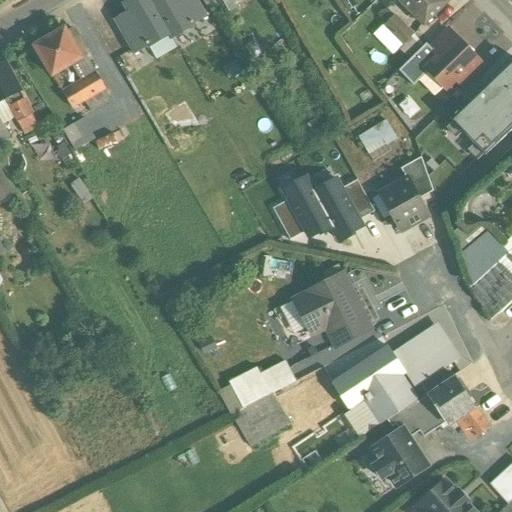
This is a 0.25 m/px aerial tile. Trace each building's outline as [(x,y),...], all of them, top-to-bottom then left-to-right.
[(149,47),(170,35),(149,0),(135,0),(126,6),(130,13),(149,47)] [(172,39),(193,27),(177,0),(149,0),(170,35),(172,39)] [(197,0),(177,0),(193,27),(208,19),(197,0)] [(218,2),(216,0),(201,0),(207,8),(218,2)] [(398,0),(424,26),(448,3),(445,0),(398,0)] [(133,56),(149,47),(130,13),(114,22),(133,56)] [(345,17),(334,14),(331,26),(342,29),(345,17)] [(394,16),(384,26),(402,45),(403,46),(413,36),(394,16)] [(64,28),(35,46),(52,76),(72,64),(82,58),(68,35),(64,28)] [(89,54),(75,31),(68,35),(82,58),(86,56),(89,54)] [(445,31),(427,48),(437,58),(438,59),(456,41),(455,40),(445,31)] [(413,36),(403,46),(402,45),(398,49),(407,58),(421,45),(413,36)] [(475,62),(477,60),(456,39),(455,40),(456,41),(438,59),(437,58),(426,69),(429,72),(444,88),(446,91),(455,82),(454,81),(475,61),(475,62)] [(399,72),(414,87),(420,81),(429,72),(426,69),(437,58),(427,48),(425,46),(399,72)] [(82,58),(72,64),(82,81),(96,73),(86,56),(82,58)] [(5,61),(0,64),(0,102),(6,100),(21,92),(5,61)] [(475,61),(454,81),(455,82),(464,91),(485,71),(475,62),(475,61)] [(511,72),(507,68),(480,95),(480,96),(506,123),(507,123),(511,118),(511,72)] [(435,97),(444,88),(429,72),(420,81),(435,97)] [(82,81),(63,93),(71,108),(84,100),(104,88),(105,88),(96,73),(82,81)] [(104,88),(84,100),(91,112),(111,100),(104,88)] [(21,92),(6,100),(18,122),(31,115),(32,114),(21,92)] [(506,123),(480,96),(466,109),(492,136),(506,123)] [(492,136),(466,109),(455,120),(480,146),(481,147),(492,136)] [(31,115),(18,122),(24,133),(37,127),(31,115)] [(0,140),(9,135),(0,118),(0,140)] [(64,129),(74,149),(95,138),(85,118),(64,129)] [(387,121),(360,139),(372,157),(399,140),(387,121)] [(95,143),(103,154),(118,143),(110,132),(95,143)] [(492,136),(481,147),(480,146),(470,156),(481,168),(502,147),(492,136)] [(420,158),(400,169),(406,179),(407,178),(419,200),(433,192),(420,158)] [(470,166),(465,159),(455,167),(461,174),(470,166)] [(0,191),(10,186),(0,168),(0,191)] [(419,200),(407,178),(406,179),(378,194),(400,233),(428,217),(419,200)] [(289,202),(306,233),(309,238),(320,232),(322,235),(333,229),(314,193),(306,180),(284,192),(289,202)] [(314,193),(333,229),(341,243),(353,236),(351,233),(362,227),(359,222),(342,190),(337,181),(314,193)] [(358,182),(342,190),(359,222),(375,213),(358,182)] [(289,202),(273,210),(290,242),(306,233),(289,202)] [(511,249),(493,267),(498,272),(499,271),(511,284),(511,249)] [(511,284),(499,271),(498,272),(493,267),(469,289),(490,322),(511,301),(511,284)] [(343,275),(294,300),(309,329),(322,322),(336,348),(371,331),(343,275)] [(431,329),(392,355),(415,388),(454,362),(431,329)] [(405,374),(388,349),(334,384),(333,383),(332,383),(344,401),(362,389),(367,396),(362,400),(365,404),(365,405),(370,401),(385,422),(387,421),(405,409),(417,401),(416,400),(415,401),(400,377),(405,374)] [(286,363),(260,376),(270,395),(273,394),(296,382),(286,363)] [(454,377),(426,395),(427,396),(444,423),(447,421),(456,415),(460,420),(460,419),(475,409),(454,377)] [(270,395),(232,415),(251,447),(291,425),(273,394),(270,395)] [(444,423),(427,396),(416,403),(434,431),(447,422),(447,421),(444,423)] [(416,403),(406,410),(420,432),(424,437),(431,432),(432,432),(434,431),(416,403)] [(405,409),(387,421),(392,428),(395,426),(400,432),(403,430),(408,439),(420,432),(406,410),(405,409)] [(475,409),(460,419),(475,439),(490,428),(476,409),(475,409)] [(400,432),(372,450),(380,461),(373,466),(382,480),(389,475),(397,487),(427,467),(408,439),(403,430),(400,432)] [(511,464),(489,485),(508,506),(511,502),(511,464)] [(456,493),(445,482),(416,508),(419,511),(472,511),(467,506),(469,504),(457,492),(456,493)] [(511,511),(511,502),(508,506),(501,511),(511,511)]
